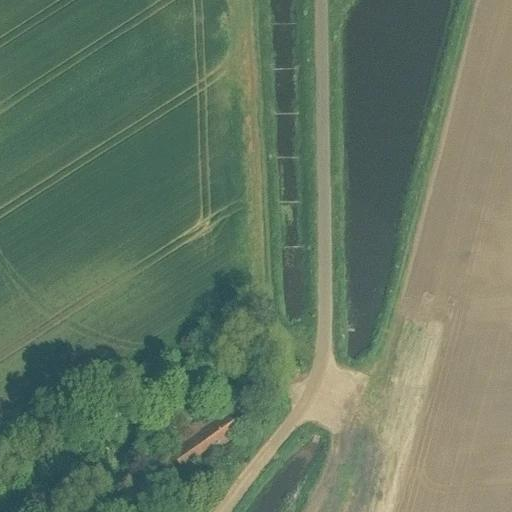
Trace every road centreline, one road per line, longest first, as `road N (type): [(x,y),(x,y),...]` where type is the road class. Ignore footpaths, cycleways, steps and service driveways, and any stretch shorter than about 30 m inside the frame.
road 1 (unclassified): [(224,511),(299,414),(319,372),(320,0)]
road 2 (track): [(259,0),(269,313),(283,337),(322,356)]
